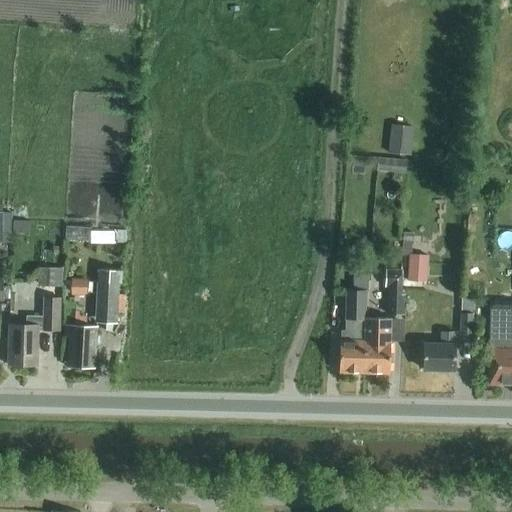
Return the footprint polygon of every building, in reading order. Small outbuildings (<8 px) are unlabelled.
[(387,154),(410,157),(414,128),(391,126),(387,154)] [(377,158),(375,172),(404,175),(405,161),(377,158)] [(408,255),(412,256),(413,247),(414,247),(415,235),(404,234),(403,257),(408,257),(408,255)] [(426,283),(428,257),(412,256),(408,255),(408,257),(406,282),(426,283)] [(38,269),(37,288),(62,288),(62,270),(38,269)] [(384,270),(383,288),(387,289),(386,315),(403,316),(404,295),(399,295),(400,271),(384,270)] [(116,324),(117,309),(119,285),(99,284),(96,323),(116,324)] [(365,319),(366,291),(345,290),(344,332),(340,331),(340,341),(339,341),(338,374),(363,374),(365,319)] [(24,316),(24,326),(8,325),(7,366),(37,367),(38,330),(58,331),(60,299),(43,298),(42,317),(24,316)] [(460,299),(460,312),(473,312),(473,299),(460,299)] [(459,314),(459,335),(473,335),(473,314),(459,314)] [(365,319),(363,374),(389,375),(389,342),(388,342),(389,319),(365,319)] [(97,328),(65,326),(64,337),(69,337),(67,367),(95,368),(97,328)] [(511,331),(488,331),(487,385),(511,385),(511,331)] [(422,370),(453,371),(454,346),(453,346),(454,334),(440,334),(440,346),(423,345),(422,370)]
